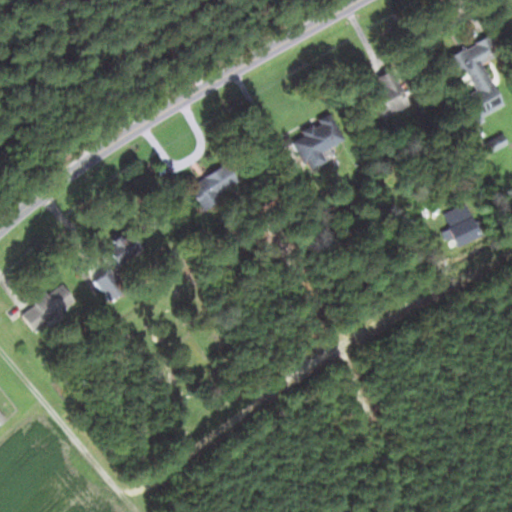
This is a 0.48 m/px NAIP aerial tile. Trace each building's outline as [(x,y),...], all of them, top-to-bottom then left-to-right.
[(450,56),(460,77),(470,72),(479,90),(475,92),(483,106),(504,95),(487,62),(502,55),(492,35),(450,56)] [(416,104),(396,68),(371,82),(390,118),(416,104)] [(325,151),(349,140),(338,117),(295,137),(310,170),(330,161),(325,151)] [(245,178),(227,159),(193,191),(211,210),(245,178)] [(122,266),(148,249),(134,228),(108,244),(122,266)] [(98,270),(106,297),(122,292),(115,265),(98,270)] [(80,301),(68,283),(23,313),(35,331),(80,301)]
